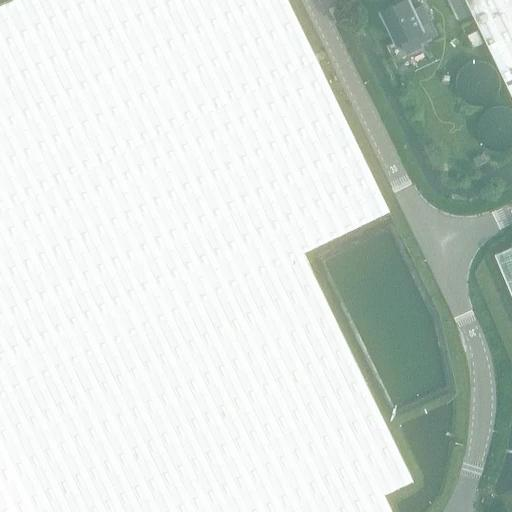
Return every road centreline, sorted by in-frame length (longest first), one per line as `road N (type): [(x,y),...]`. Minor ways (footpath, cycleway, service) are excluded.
road 1 (unclassified): [(433,253),(311,0)]
road 2 (unclassified): [(461,511),(482,400),(480,356),(433,253)]
